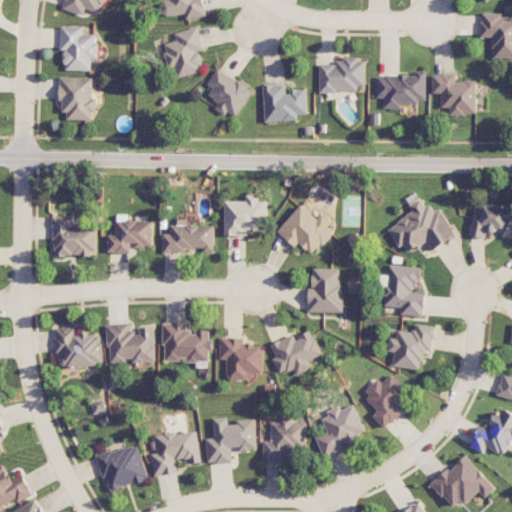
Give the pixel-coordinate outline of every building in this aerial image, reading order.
[(104,0),(65,0),(63,9),(84,15),(86,9),(101,13),(104,0)] [(164,0),(161,1),(164,17),(184,13),(186,20),(206,16),(203,0),(164,0)] [(493,57),(511,57),(511,16),(482,17),(482,36),(493,36),(493,57)] [(83,26),(63,26),(62,70),(91,70),(92,58),(97,58),(97,34),(83,34),(83,26)] [(175,32),(177,40),(163,44),(169,68),(175,67),(178,78),(203,71),(198,51),(204,50),(198,27),(175,32)] [(366,85),(366,58),(343,57),(343,63),(320,63),(319,91),(358,92),(358,85),(366,85)] [(237,117),(254,90),(217,68),(207,84),(213,87),(208,96),(219,102),(215,109),(225,115),(228,111),(237,117)] [(376,98),(385,98),(385,108),(402,108),(402,102),(426,102),(427,71),(416,71),(416,76),(377,75),(376,98)] [(477,80),(457,81),(457,74),(433,74),(433,93),(442,93),(442,108),(450,108),(450,114),(477,114),(477,80)] [(95,78),(61,77),(60,112),(67,112),(67,120),(94,120),(95,78)] [(265,122),(299,120),(298,115),(308,114),(307,89),(287,89),(287,84),(263,86),(265,122)] [(225,200),(225,235),(247,235),(247,231),(259,231),(259,224),(268,224),(268,201),(260,201),(260,194),(247,194),(247,201),(225,200)] [(433,251),(458,237),(442,208),(435,212),(431,204),(426,207),(421,199),(410,205),(414,213),(390,226),(406,254),(428,242),(433,251)] [(470,236),(486,239),(487,233),(498,235),(498,234),(511,236),(511,209),(476,202),(470,236)] [(318,219),(302,204),(278,231),(296,247),(300,243),(314,255),(335,231),(329,227),(333,222),(323,213),(318,219)] [(72,227),(72,216),(56,216),(56,254),(98,254),(98,227),(72,227)] [(153,247),(154,221),(116,221),(116,235),(109,234),(108,252),(131,253),(131,246),(153,247)] [(214,250),(215,225),(171,224),(171,234),(163,233),(162,253),(187,253),(187,249),(214,250)] [(422,267),(391,264),(389,286),(385,286),(384,306),(401,308),(401,314),(423,316),(426,293),(414,291),(414,282),(421,283),(422,267)] [(342,312),(343,269),(314,268),(313,288),(309,288),(309,312),(342,312)] [(164,361),(184,361),(184,362),(196,362),(197,367),(211,367),(210,330),(195,330),(195,331),(185,331),(184,322),(164,323),(164,361)] [(155,327),(140,327),(140,332),(131,332),(131,323),(108,324),(109,363),(127,362),(156,361),(155,327)] [(393,366),(422,369),(424,350),(433,351),(436,326),(417,324),(416,332),(398,330),(397,338),(390,337),(388,351),(395,352),(393,366)] [(103,364),(102,330),(55,332),(56,352),(61,352),(61,366),(103,364)] [(271,344),(276,357),(273,358),(280,375),(295,368),(297,374),(313,367),(310,359),(322,354),(312,330),(297,336),(296,334),(271,344)] [(247,379),(247,372),(264,373),(264,345),(244,345),(244,337),(220,337),(220,359),(227,359),(227,379),(247,379)] [(378,378),(363,393),(379,409),(373,416),(386,429),(403,411),(398,405),(411,392),(392,373),(383,383),(378,378)] [(511,374),(503,373),(498,395),(511,398),(511,374)] [(105,399),(92,402),(95,414),(108,411),(105,399)] [(368,435),(355,404),(341,410),(340,406),(321,414),(328,432),(316,437),(323,454),(368,435)] [(511,413),(504,410),(502,416),(495,413),(488,429),(480,426),(471,446),(484,452),(487,447),(506,455),(511,441),(511,413)] [(264,461),(290,460),(290,450),(307,449),(306,416),(271,418),(272,441),(263,441),(264,461)] [(233,462),(232,450),(257,448),(255,420),(228,421),(228,417),(213,417),(214,437),(206,438),(208,464),(233,462)] [(151,453),(154,476),(178,473),(176,459),(189,457),(190,464),(202,462),(197,430),(155,436),(157,452),(151,453)] [(97,456),(109,492),(149,479),(138,443),(97,456)] [(497,488),(466,454),(432,485),(453,507),(461,500),(466,504),(480,491),(486,498),(497,488)] [(0,462),(0,507),(17,499),(18,502),(33,495),(23,475),(11,480),(2,462),(0,462)] [(11,511),(43,511),(38,500),(11,511)] [(426,511),(420,502),(402,511),(426,511)]
